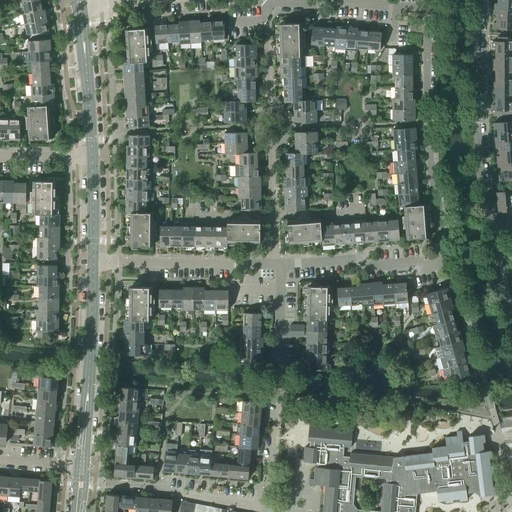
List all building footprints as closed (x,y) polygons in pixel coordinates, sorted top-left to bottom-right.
[(35,0),(23,3),(25,14),(42,10),(40,0),(35,0)] [(495,3),(494,9),(511,10),(511,0),(501,0),(497,0),(498,4),(495,3)] [(497,15),(496,19),(511,20),(511,10),(494,9),(494,15),(497,15)] [(23,14),(25,25),(47,20),(45,10),(42,10),(25,14),(23,14)] [(511,20),(496,19),(496,23),(493,23),(493,29),(511,30),(511,20)] [(47,20),(25,25),(27,35),(49,31),(47,20)] [(200,20),(189,21),(191,43),(201,43),(200,20)] [(200,20),(201,43),(201,40),(213,40),(212,22),(200,23),(200,20)] [(179,22),(179,24),(180,44),(191,43),(189,21),(179,22)] [(224,21),(212,22),(213,40),(225,39),(224,21)] [(167,25),(168,42),(180,42),(180,44),(179,24),(167,25)] [(306,57),(303,57),(302,47),(305,47),(305,34),(302,34),(302,24),(280,24),(280,39),(279,39),(279,40),(280,40),(280,42),(279,42),(279,43),(280,43),(281,78),(284,78),(284,102),(294,102),(295,122),(317,122),(316,111),(323,111),(323,100),(302,101),(301,67),(306,67),(306,57)] [(156,43),(168,42),(167,25),(155,26),(156,43)] [(311,44),(323,45),(325,28),(312,27),(311,44)] [(335,49),(345,50),(347,28),(336,27),(336,29),(337,29),(335,46),(335,49)] [(127,48),(128,62),(123,63),(126,118),(129,118),(129,128),(149,127),(148,105),(146,106),(143,62),(150,62),(149,51),(152,51),(151,38),(149,39),(148,28),(125,30),(126,44),(126,45),(127,47),(126,47),(126,48),(127,48)] [(323,45),(335,46),(337,29),(336,29),(325,28),(323,45)] [(347,28),(345,50),(356,51),(356,48),(357,31),(358,31),(358,28),(347,28)] [(369,32),(358,31),(357,31),(356,48),(368,49),(369,32)] [(382,33),(369,32),(368,49),(380,50),(382,33)] [(495,53),(511,53),(511,37),(497,37),(497,42),(492,42),(492,48),(495,48),(495,53)] [(29,52),(22,52),(23,63),(29,62),(32,62),(33,74),(33,85),(31,85),(32,96),(54,95),(53,84),(51,84),(50,73),(49,61),(52,61),(51,50),(50,40),(28,41),(29,52)] [(236,45),(237,57),(257,56),(256,44),(236,45)] [(492,59),(492,65),(511,64),(511,53),(495,53),(495,59),(492,59)] [(392,55),(392,66),(412,65),(412,55),(392,55)] [(234,57),(234,67),(257,67),(257,56),(237,57),(234,57)] [(495,70),(495,76),(511,76),(511,64),(492,65),(492,70),(495,70)] [(392,76),(395,76),(412,76),(412,65),(392,66),(392,76)] [(237,78),(254,78),(257,77),(257,67),(234,67),(235,78),(237,78)] [(395,76),(395,88),(412,88),(412,76),(395,76)] [(492,82),(492,88),(511,87),(511,76),(495,76),(495,82),(492,82)] [(237,78),(237,90),(255,90),(254,78),(237,78)] [(495,93),(495,99),(511,99),(511,87),(492,88),(492,93),(495,93)] [(395,88),(395,99),(395,100),(412,100),(412,99),(412,88),(395,88)] [(237,90),(238,101),(238,102),(246,102),(255,102),(255,90),(237,90)] [(54,95),(32,96),(32,106),(28,106),(28,117),(25,117),(26,130),(29,129),(30,140),(52,138),(50,106),(55,105),(54,95)] [(393,99),(393,110),(415,110),(415,99),(412,99),(412,100),(395,100),(395,99),(393,99)] [(511,99),(495,99),(495,105),(492,105),(492,111),(511,110),(511,99)] [(223,101),(224,112),(246,111),(246,102),(238,102),(238,101),(223,101)] [(415,110),(393,110),(393,121),(415,121),(415,110)] [(246,111),(224,112),(224,123),(246,122),(246,111)] [(0,139),(9,140),(9,120),(0,119),(0,139)] [(9,120),(9,140),(20,140),(20,120),(9,120)] [(497,129),(497,133),(511,131),(511,121),(493,123),(494,129),(497,129)] [(394,174),(397,174),(399,207),(404,206),(405,216),(402,217),(403,229),(406,229),(407,239),(429,237),(426,204),(419,205),(415,149),(417,149),(415,128),(393,129),(395,151),(397,151),(398,162),(394,162),(394,174)] [(495,137),(495,143),(511,141),(511,131),(497,133),(498,137),(495,137)] [(225,133),(225,143),(247,142),(247,132),(225,133)] [(295,133),(295,143),(317,142),(317,132),(295,133)] [(127,145),(127,146),(149,146),(149,135),(129,135),(129,145),(127,145)] [(499,148),(499,152),(511,150),(511,141),(495,143),(496,148),(499,148)] [(225,154),(240,154),(239,153),(247,153),(247,142),(225,143),(225,154)] [(295,143),(295,153),(303,153),(303,154),(318,153),(317,142),(295,143)] [(127,156),(147,157),(149,157),(149,146),(127,146),(127,156)] [(497,156),(497,162),(511,160),(511,150),(499,152),(500,156),(497,156)] [(240,154),(240,166),(257,165),(257,152),(247,153),(239,153),(240,154)] [(286,153),(286,166),(304,165),(303,154),(303,153),(295,153),(286,153)] [(127,156),(126,168),(147,169),(147,157),(127,156)] [(501,167),(501,171),(511,170),(511,160),(497,162),(498,168),(501,167)] [(240,166),(240,177),(258,176),(257,165),(240,166)] [(286,166),(287,177),(304,177),(304,165),(286,166)] [(126,168),(126,180),(149,180),(146,180),(147,169),(126,168)] [(499,181),(511,180),(511,170),(501,171),(502,175),(499,175),(499,181)] [(238,177),(238,188),(260,187),(260,176),(258,176),(240,177),(238,177)] [(284,177),(285,188),(307,187),(306,177),(304,177),(287,177),(284,177)] [(126,180),(126,190),(149,191),(149,180),(126,180)] [(14,181),(4,181),(3,203),(14,203),(14,183),(14,181)] [(30,204),(33,204),(55,204),(56,185),(56,181),(33,181),(33,191),(30,191),(30,204)] [(26,183),(14,183),(14,203),(26,203),(26,183)] [(238,188),(238,198),(261,197),(260,187),(238,188)] [(285,188),(285,198),(305,198),(307,198),(307,187),(285,188)] [(126,190),(126,201),(149,201),(149,191),(126,190)] [(495,213),(511,210),(511,199),(511,191),(496,192),(497,202),(494,202),(495,213)] [(261,197),(238,198),(241,198),(241,210),(261,210),(261,197)] [(305,198),(285,198),(285,211),(305,210),(305,198)] [(126,213),(131,213),(146,213),(146,201),(149,201),(126,201),(126,213)] [(33,214),(40,214),(55,214),(55,204),(33,204),(33,214)] [(146,213),(131,213),(131,246),(153,246),(153,236),(156,236),(156,223),(153,223),(153,213),(146,213)] [(40,214),(40,226),(60,226),(60,214),(55,214),(40,214)] [(160,246),(170,246),(228,247),(228,242),(260,243),(261,220),(250,220),(250,217),(237,217),(237,220),(227,220),(227,224),(215,224),(215,227),(195,227),(195,224),(183,224),(182,224),(182,227),(160,226),(160,246)] [(289,243),(322,241),(320,223),(321,223),(321,219),(310,219),(310,217),(297,218),(298,220),(287,221),(289,243)] [(366,219),(353,221),(353,223),(354,223),(355,243),(367,242),(365,222),(366,222),(366,219)] [(398,220),(387,221),(389,241),(400,240),(398,220)] [(343,221),(333,222),(333,225),(334,245),(345,244),(343,221)] [(353,221),(343,221),(345,244),(355,243),(354,223),(353,223),(353,221)] [(387,221),(377,222),(379,241),(389,241),(387,221)] [(322,241),(322,246),(334,245),(333,225),(333,222),(321,223),(320,223),(322,241)] [(377,222),(366,222),(365,222),(367,242),(379,241),(377,222)] [(40,226),(40,238),(60,238),(60,226),(40,226)] [(37,238),(37,248),(57,249),(60,249),(60,238),(40,238),(37,238)] [(57,249),(37,248),(37,259),(57,259),(57,249)] [(37,265),(37,276),(57,276),(57,275),(57,265),(37,265)] [(37,286),(39,287),(39,286),(59,286),(59,275),(57,275),(57,276),(37,276),(37,286)] [(382,282),(371,283),(373,305),(383,304),(381,285),(382,285),(382,282)] [(363,304),(362,304),(362,306),(373,305),(371,283),(361,284),(361,286),(363,304)] [(406,283),(393,284),(395,303),(408,303),(406,283)] [(393,284),(382,285),(381,285),(383,304),(395,303),(393,284)] [(39,286),(39,287),(39,298),(59,298),(59,286),(39,286)] [(327,319),(327,320),(329,320),(329,310),(332,310),(333,297),(330,297),(330,286),(308,286),(307,319),(327,319)] [(351,304),(362,304),(363,304),(361,286),(350,287),(351,304)] [(124,320),(151,320),(152,310),(154,310),(154,298),(152,297),(152,287),(130,287),(129,320),(124,320)] [(183,310),(193,310),(193,288),(183,287),(183,290),(183,307),(183,310)] [(338,305),(351,304),(350,287),(337,288),(338,300),(338,305)] [(193,310),(203,310),(203,290),(204,290),(204,288),(193,288),(193,310)] [(426,294),(429,304),(450,298),(447,288),(426,294)] [(158,307),(171,307),(171,290),(159,290),(158,307)] [(171,307),(183,307),(183,290),(171,290),(171,307)] [(203,310),(215,310),(216,290),(204,290),(203,290),(203,310)] [(216,290),(215,310),(228,310),(228,290),(216,290)] [(39,298),(39,309),(39,310),(59,310),(59,298),(39,298)] [(432,315),(434,314),(451,309),(453,308),(450,298),(429,304),(432,315)] [(37,309),(37,320),(59,321),(59,310),(39,310),(39,309),(37,309)] [(434,314),(437,325),(454,320),(451,309),(434,314)] [(244,313),(243,326),(261,326),(261,313),(244,313)] [(307,327),(307,331),(327,332),(327,320),(327,319),(307,319),(307,327)] [(59,321),(37,320),(36,331),(38,331),(38,338),(48,338),(48,331),(59,331),(59,321)] [(124,320),(124,332),(144,332),(144,321),(151,321),(151,320),(124,320)] [(436,337),(438,337),(440,336),(457,331),(454,320),(437,325),(432,326),(436,337)] [(243,326),(243,337),(261,338),(261,337),(261,326),(243,326)] [(438,337),(441,347),(462,341),(459,330),(457,331),(440,336),(438,337)] [(307,336),(306,343),(326,343),(327,332),(307,331),(307,336)] [(124,332),(124,344),(146,344),(144,344),(144,332),(124,332)] [(241,337),(240,348),(263,348),(263,337),(261,337),(261,338),(243,337),(241,337)] [(438,358),(440,358),(444,357),(463,352),(465,351),(462,341),(441,347),(435,349),(438,358)] [(306,343),(306,354),(328,354),(329,343),(326,343),(306,343)] [(146,344),(124,344),(124,355),(146,355),(146,344)] [(263,348),(240,348),(240,354),(234,354),(234,364),(251,364),(251,359),(262,359),(263,348)] [(440,358),(443,370),(466,363),(463,352),(444,357),(440,358)] [(328,354),(306,354),(306,364),(313,364),(313,370),(330,371),(330,364),(328,364),(328,354)] [(466,363),(443,370),(444,377),(449,375),(448,375),(451,374),(453,380),(469,375),(466,363)] [(39,376),(38,388),(57,389),(58,378),(39,376)] [(116,395),(115,399),(139,401),(140,389),(122,387),(121,395),(116,395)] [(38,388),(37,400),(56,401),(57,389),(38,388)] [(120,403),(120,410),(138,412),(139,401),(115,399),(115,402),(120,403)] [(37,400),(36,411),(55,412),(56,401),(37,400)] [(243,401),(242,412),(260,414),(261,402),(243,401)] [(114,418),(113,421),(137,423),(138,412),(120,410),(119,418),(114,418)] [(36,411),(35,422),(54,423),(55,412),(36,411)] [(242,412),(241,424),(259,426),(260,414),(242,412)] [(118,426),(118,433),(136,435),(137,423),(113,421),(113,425),(118,426)] [(35,422),(34,433),(53,435),(54,423),(35,422)] [(241,424),(240,436),(258,437),(259,426),(241,424)] [(309,484),(325,486),(355,488),(356,475),(377,477),(379,456),(350,454),(350,457),(343,457),(344,446),(351,447),(353,428),(345,428),(345,430),(331,429),(331,427),(323,426),(323,428),(317,428),(317,425),(309,425),(308,441),(310,441),(310,448),(305,447),(303,462),(320,463),(320,468),(315,467),(314,479),(309,479),(309,484)] [(432,448),(432,453),(437,491),(438,501),(445,500),(445,502),(453,502),(453,499),(459,498),(460,501),(467,500),(466,493),(471,492),(478,491),(479,496),(496,494),(495,486),(492,487),(491,473),(493,473),(492,465),(490,465),(489,458),(491,458),(490,450),(483,451),(482,442),(485,442),(484,434),(469,436),(469,441),(463,442),(461,431),(456,431),(457,436),(445,438),(446,446),(432,448)] [(53,435),(34,433),(33,445),(52,447),(53,435)] [(111,445),(117,445),(135,447),(136,435),(118,433),(117,441),(112,440),(111,445)] [(240,436),(239,447),(251,448),(257,449),(258,437),(240,436)] [(163,471),(175,472),(177,454),(177,444),(177,445),(167,445),(167,444),(166,444),(165,453),(163,471)] [(117,445),(115,464),(127,465),(128,455),(134,456),(135,447),(117,445)] [(239,447),(237,466),(249,467),(251,448),(239,447)] [(198,474),(200,456),(200,451),(189,450),(188,455),(187,473),(198,474)] [(381,511),(385,511),(415,511),(416,509),(417,493),(426,492),(437,491),(432,453),(404,456),(394,457),(379,456),(377,477),(386,478),(386,482),(384,482),(381,511)] [(134,465),(133,478),(153,479),(154,467),(145,466),(146,455),(141,454),(140,466),(134,465)] [(175,472),(187,473),(188,455),(177,454),(175,472)] [(198,474),(209,475),(210,463),(211,463),(211,457),(200,456),(198,474)] [(209,475),(229,477),(230,465),(211,463),(210,463),(209,475)] [(114,476),(133,478),(134,465),(127,465),(115,464),(114,476)] [(230,465),(229,477),(248,479),(249,467),(237,466),(230,465)] [(0,495),(8,496),(10,477),(0,476),(0,495)] [(20,497),(20,490),(22,478),(10,477),(8,496),(20,497)] [(20,490),(39,492),(40,480),(22,478),(20,490)] [(39,492),(38,500),(50,501),(52,481),(40,480),(39,492)] [(385,511),(381,511),(357,509),(353,504),(355,488),(325,486),(323,511),(385,511)] [(107,494),(105,511),(117,511),(118,507),(119,495),(107,494)] [(138,497),(119,495),(118,507),(136,509),(137,509),(138,497)] [(147,511),(149,498),(138,497),(137,509),(136,509),(135,511),(147,511)] [(159,511),(160,499),(149,498),(147,511),(159,511)] [(171,511),(172,500),(160,499),(159,511),(171,511)] [(37,510),(36,511),(49,511),(50,501),(38,500),(38,505),(32,505),(31,509),(37,510)]
